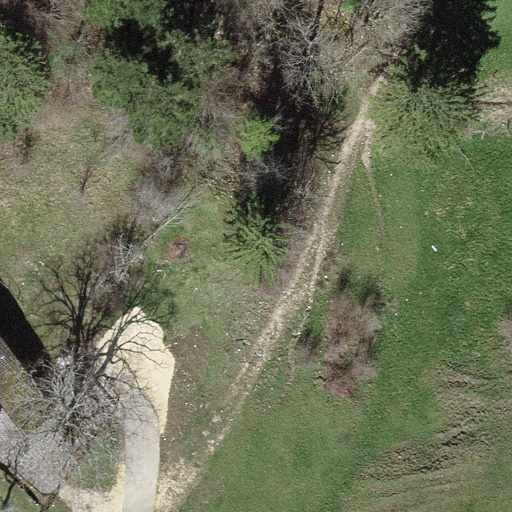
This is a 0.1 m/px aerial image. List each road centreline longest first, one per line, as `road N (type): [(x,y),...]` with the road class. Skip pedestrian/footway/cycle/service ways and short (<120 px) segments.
road 1 (track): [(430,0),(389,69),(316,263),(232,409),(135,511)]
road 2 (track): [(278,0),(330,106),(349,173)]
